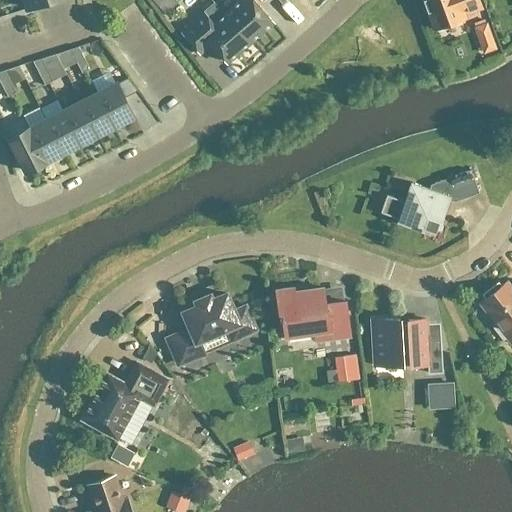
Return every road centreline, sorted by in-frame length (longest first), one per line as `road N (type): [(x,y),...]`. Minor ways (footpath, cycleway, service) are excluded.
road 1 (residential): [(511,209),(479,256),(439,282),(413,282),(294,245),(246,244),(178,263),(122,296),(83,336),(51,399),(38,474),(44,511)]
road 2 (residential): [(10,226),(178,145),(355,0)]
